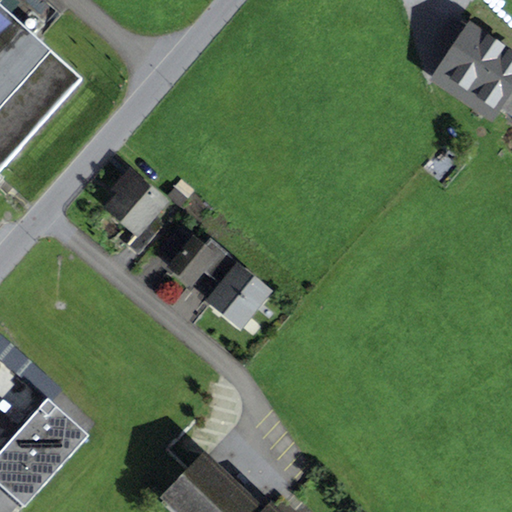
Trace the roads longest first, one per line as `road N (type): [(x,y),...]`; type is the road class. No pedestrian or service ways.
road 1 (residential): [(42,213),(228,368),(296,465)]
road 2 (residential): [(42,213),(227,0)]
road 3 (track): [(511,236),(431,78)]
